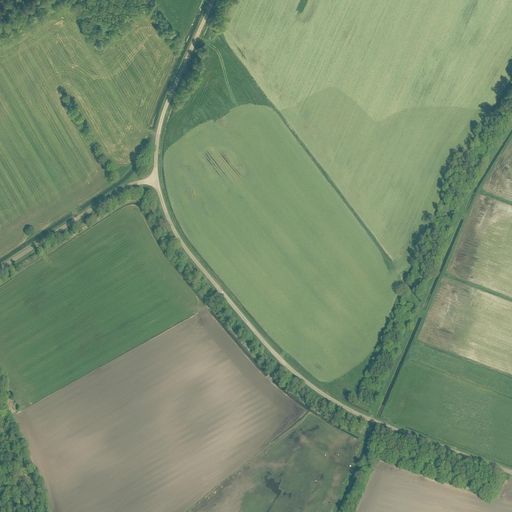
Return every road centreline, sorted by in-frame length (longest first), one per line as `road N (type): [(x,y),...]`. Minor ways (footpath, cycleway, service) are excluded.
road 1 (unclassified): [(511,473),(373,421),(304,381),(184,248),(156,180)]
road 2 (unclassified): [(156,180),(161,117),(212,0)]
road 3 (unclassified): [(0,268),(120,190),(156,180)]
